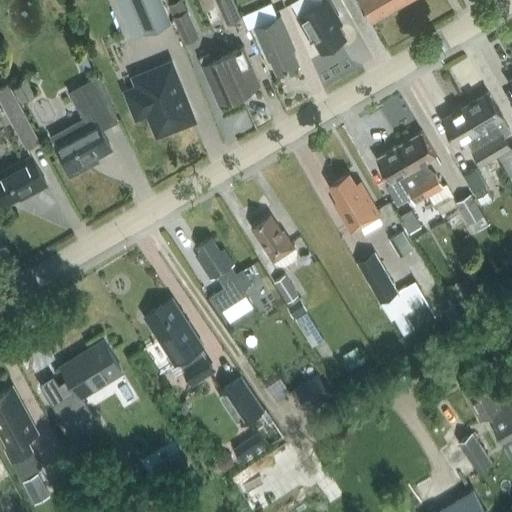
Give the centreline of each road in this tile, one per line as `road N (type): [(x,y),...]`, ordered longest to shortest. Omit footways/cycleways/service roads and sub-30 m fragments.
road 1 (tertiary): [(0,300),(511,2)]
road 2 (track): [(142,218),(281,420),(324,429),(386,390),(415,388)]
